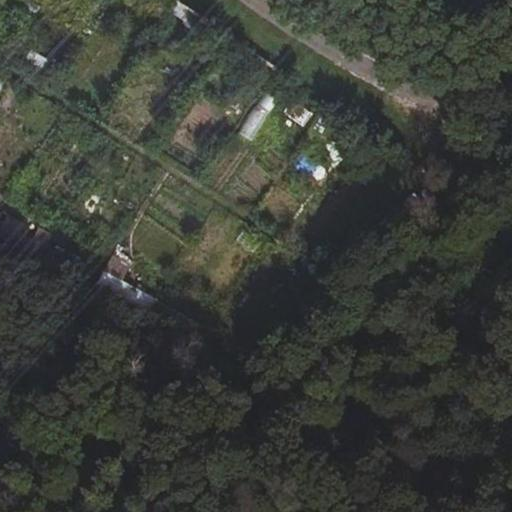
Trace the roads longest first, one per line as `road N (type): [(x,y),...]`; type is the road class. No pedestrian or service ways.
road 1 (track): [(511,138),(443,220),(310,350),(236,411),(115,466)]
road 2 (unclassified): [(257,0),(436,117),(511,54)]
road 3 (track): [(115,466),(293,511)]
road 4 (track): [(115,466),(0,429)]
